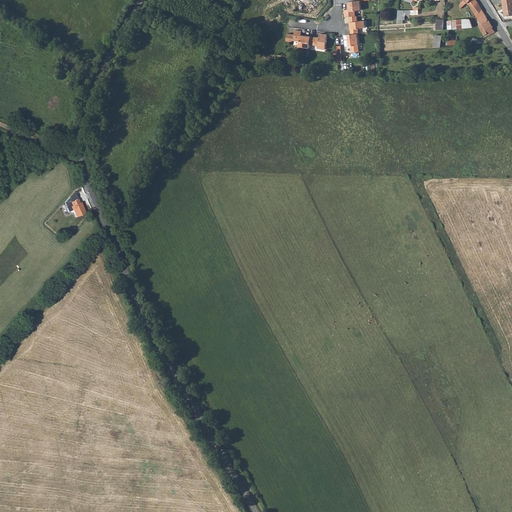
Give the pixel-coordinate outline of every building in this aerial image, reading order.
[(488,35),(495,31),(490,23),(481,8),(479,4),(476,0),(464,0),(460,4),(460,8),(466,3),(471,8),(477,17),(480,24),(478,25),(484,36),(488,34),(488,35)] [(511,0),(502,0),(505,16),(511,15),(511,0)] [(360,1),(348,2),(349,9),(344,10),(345,17),(349,16),(356,16),(355,11),(361,10),(360,1)] [(356,16),(349,16),(351,34),(357,33),(358,33),(358,28),(365,28),(365,21),(357,21),(357,16),(356,16)] [(453,20),(447,21),(448,29),(463,28),(461,28),(458,19),(455,20),(453,20)] [(463,19),(458,19),(461,28),(463,28),(473,27),(471,21),(470,19),(466,19),(463,19)] [(309,49),(311,36),(301,35),(302,30),(296,29),(294,40),(293,46),(309,49)] [(320,37),(311,36),(309,49),(318,50),(325,51),(328,34),(320,33),(320,37)] [(351,34),(345,34),(346,46),(351,45),(351,52),(359,51),(358,45),(357,33),(351,34)] [(457,40),(448,40),(447,39),(442,39),(443,36),(435,34),(433,48),(441,47),(441,46),(458,45),(457,40)] [(78,199),(70,202),(70,203),(73,210),(76,217),(85,213),(82,205),(81,205),(78,199)]
